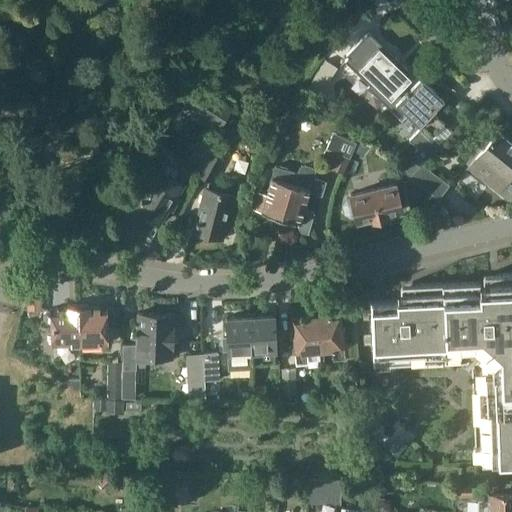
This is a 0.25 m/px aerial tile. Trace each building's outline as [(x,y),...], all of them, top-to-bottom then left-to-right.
[(390,108),(417,80),(368,33),(347,56),(348,57),(346,60),(372,84),(368,87),(390,108)] [(325,60),(304,94),(317,102),(337,68),(325,60)] [(419,125),(411,134),(406,138),(417,149),(399,167),(410,176),(422,164),(440,145),(431,136),(444,123),(433,111),(444,100),(420,77),(417,80),(390,108),(403,121),(409,115),(419,125)] [(200,94),(188,113),(218,131),(229,112),(200,94)] [(283,135),(273,132),(269,145),(279,148),(283,135)] [(511,144),(497,132),(468,167),(509,200),(511,199),(511,144)] [(334,133),(331,140),(325,153),(335,158),(331,168),(344,173),(354,150),(356,144),(334,133)] [(355,150),(361,154),(367,153),(371,147),(361,140),(355,150)] [(199,174),(210,180),(229,147),(217,141),(199,174)] [(158,169),(135,208),(158,222),(182,183),(180,182),(187,171),(166,158),(159,169),(158,169)] [(449,185),(422,164),(411,177),(438,198),(449,185)] [(324,182),(312,178),(314,173),(313,170),(311,167),(305,166),(302,166),(299,169),(298,174),(286,170),(284,167),(278,166),(276,167),(275,167),(272,177),(271,177),(266,194),(258,192),(253,208),(261,211),(261,212),(299,223),(298,227),(301,231),(308,233),(313,213),(303,210),(309,191),(320,194),(324,182)] [(346,199),(342,205),(345,214),(351,218),(356,216),(357,220),(372,217),(372,219),(387,215),(386,214),(401,210),(395,183),(350,193),(351,197),(346,199)] [(232,220),(238,197),(205,189),(194,231),(221,238),(226,219),(232,220)] [(446,366),(472,365),(511,321),(511,272),(498,274),(485,274),(484,275),(483,275),(483,276),(483,277),(483,281),(442,283),(446,366)] [(400,288),(400,291),(395,292),(395,299),(370,300),(373,369),(446,366),(442,283),(403,284),(402,285),(401,286),(400,287),(400,288)] [(42,310),(41,294),(26,294),(27,310),(42,310)] [(52,345),(80,344),(79,303),(68,303),(68,307),(51,308),(51,310),(46,310),(43,313),(43,319),(46,322),(51,322),(52,345)] [(88,303),(79,303),(80,344),(107,344),(106,326),(114,326),(113,307),(105,307),(88,307),(88,303)] [(123,361),(123,399),(135,399),(135,384),(135,364),(144,364),(164,364),(165,358),(171,358),(172,333),(180,334),(181,315),(174,314),(137,312),(136,323),(135,323),(135,326),(136,327),(135,344),(124,343),(124,361),(123,361)] [(339,313),(315,315),(319,351),(334,350),(335,359),(343,359),(343,351),(339,313)] [(273,314),(249,315),(251,364),(275,363),(274,351),(275,351),(273,314)] [(229,365),(251,364),(249,315),(226,316),(228,353),(229,365)] [(306,352),(319,351),(315,315),(291,318),(295,363),(307,362),(306,352)] [(511,321),(472,365),(473,391),(511,389),(511,321)] [(205,380),(204,353),(188,354),(190,397),(205,396),(205,380)] [(220,379),(218,353),(204,353),(205,380),(220,379)] [(294,365),(280,366),(282,392),(295,391),(294,365)] [(357,381),(344,382),(345,406),(359,406),(357,381)] [(254,402),(266,401),(265,386),(253,387),(254,402)] [(120,387),(106,387),(106,395),(120,395),(120,387)] [(511,389),(473,391),(476,464),(511,462),(511,389)] [(105,399),(95,399),(95,409),(105,409),(105,399)] [(120,411),(120,399),(107,399),(107,411),(120,411)] [(186,475),(174,475),(174,501),(186,501),(186,475)] [(308,491),(331,492),(331,480),(308,479),(308,491)] [(330,504),(330,508),(341,509),(343,480),(331,480),(331,492),(330,504)] [(472,495),(472,481),(454,481),(453,494),(472,495)] [(478,499),(477,511),(511,511),(511,486),(487,485),(487,499),(478,499)] [(308,491),(307,503),(330,504),(331,492),(308,491)] [(376,497),(376,511),(390,511),(390,497),(376,497)]
